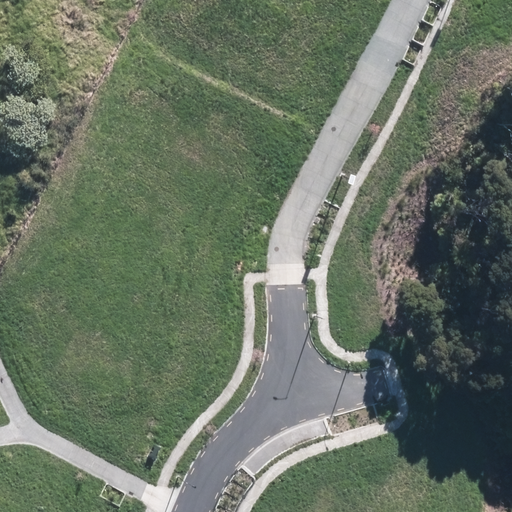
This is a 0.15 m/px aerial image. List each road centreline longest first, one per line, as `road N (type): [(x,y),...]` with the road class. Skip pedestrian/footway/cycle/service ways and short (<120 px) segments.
road 1 (residential): [(289,282),(292,233),(306,193),(410,0)]
road 2 (residential): [(189,511),(239,434),(289,392)]
